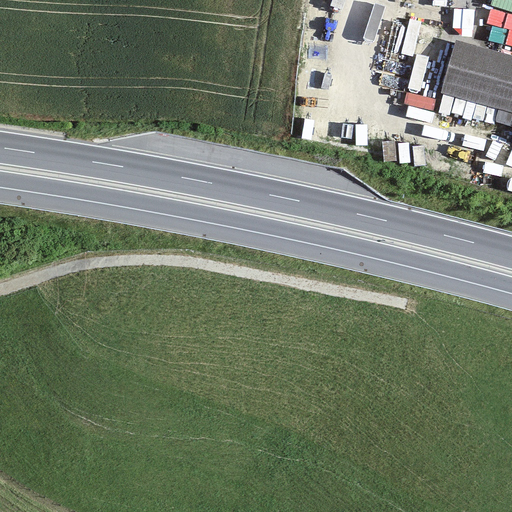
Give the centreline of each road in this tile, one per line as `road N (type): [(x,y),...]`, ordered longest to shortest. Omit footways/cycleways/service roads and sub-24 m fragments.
road 1 (trunk): [(0,179),(278,228),(511,286)]
road 2 (trunk): [(511,253),(284,198),(0,147)]
road 3 (track): [(0,289),(100,262),(179,261),(407,304)]
